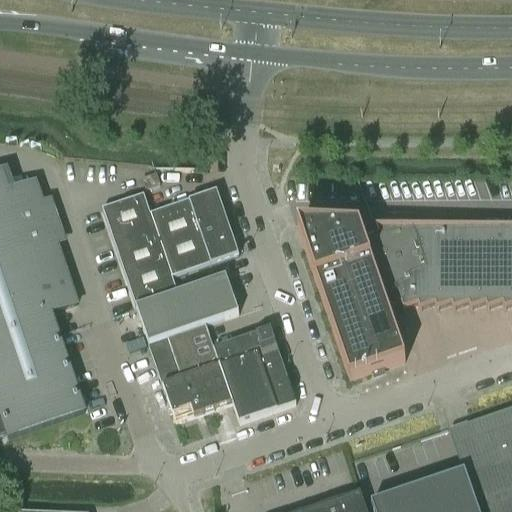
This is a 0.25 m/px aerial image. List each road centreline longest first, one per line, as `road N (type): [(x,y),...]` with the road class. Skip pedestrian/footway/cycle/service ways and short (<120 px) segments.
road 1 (unclassified): [(325,419),(244,182),(249,57)]
road 2 (unclassified): [(56,179),(150,464)]
road 3 (tertiary): [(249,57),(511,69)]
road 4 (tertiary): [(511,30),(254,13)]
road 5 (tertiary): [(0,25),(249,57)]
road 6 (unclassified): [(325,419),(511,359)]
road 7 (unclassified): [(173,476),(325,419)]
road 8 (unclassified): [(0,463),(150,464)]
